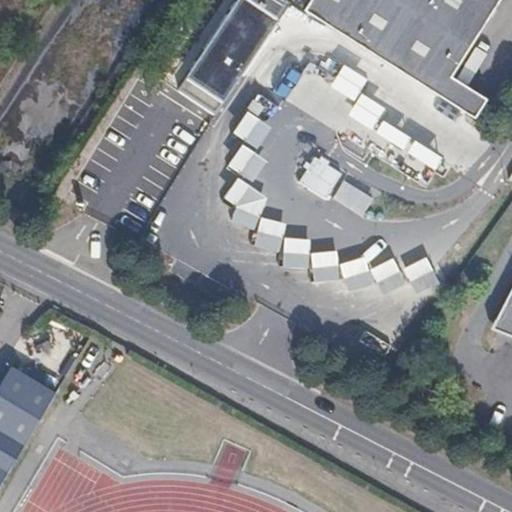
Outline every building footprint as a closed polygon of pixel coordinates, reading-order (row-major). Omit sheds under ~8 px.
[(278,20),(247,0),(237,0),(177,91),(214,116),(278,20)] [(310,0),(303,11),(474,119),(487,99),(451,77),(499,0),(310,0)] [(262,86),(292,103),(305,80),(275,64),(262,86)] [(378,289),(398,290),(399,262),(367,262),(364,261),(337,261),(337,252),(309,251),(309,239),(284,238),(284,224),(271,219),(263,219),(263,192),(234,180),(228,193),(228,223),(229,220),(255,230),(254,247),(270,247),(283,253),(283,267),(313,267),(313,280),(345,280),(345,287),(374,287),(378,289)] [(363,217),(373,197),(342,180),(331,200),(363,217)] [(401,267),(413,294),(438,283),(426,256),(401,267)] [(511,289),(493,327),(511,336),(511,289)] [(0,486),(57,395),(14,369),(0,390),(0,486)]
